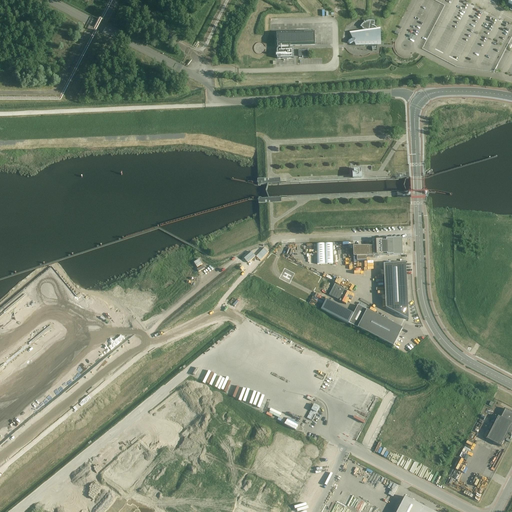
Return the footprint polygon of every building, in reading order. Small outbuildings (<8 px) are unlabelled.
[(348,42),(348,43),(349,43),(349,44),(350,44),(351,44),(354,43),(354,42),(355,44),(373,44),(372,44),(371,45),(371,47),(371,48),(372,48),(372,49),(372,50),(372,51),(373,51),(372,50),(376,50),(377,51),(377,47),(377,44),(378,44),(378,45),(379,45),(379,44),(380,44),(380,43),(380,31),(378,31),(378,30),(377,29),(376,28),(375,28),(375,27),(374,26),(374,23),(374,22),(373,22),(371,22),(370,22),(368,22),(366,22),(364,22),(364,24),(363,24),(362,25),(361,26),(360,27),(361,27),(363,28),(362,30),(367,30),(367,31),(367,32),(350,34),(353,39),(349,41),(348,42)] [(315,33),(276,35),(277,46),(277,50),(277,59),(278,59),(282,59),(289,59),(293,59),(294,59),(294,50),(290,50),(290,46),(295,46),(315,45),(315,43),(315,40),(315,39),(315,34),(315,33)] [(373,247),(373,256),(401,255),(400,239),(372,241),(373,247)] [(317,245),(317,265),(333,264),(332,244),(317,245)] [(366,257),(373,256),(373,247),(353,248),(354,257),(357,257),(357,260),(357,262),(366,261),(366,257)] [(385,309),(408,320),(406,264),(383,265),(385,309)] [(288,268),(286,278),(295,280),(298,270),(288,268)] [(329,295),(338,300),(342,292),(338,290),(338,289),(333,287),(329,295)] [(349,324),(357,328),(367,310),(358,306),(349,324)] [(403,329),(367,310),(357,328),(393,346),(403,329)] [(303,394),(286,424),(297,430),(313,399),(303,394)] [(314,405),(307,418),(312,421),(319,408),(314,405)] [(495,422),(486,439),(501,447),(508,434),(511,435),(511,433),(511,412),(504,409),(505,410),(501,418),(495,415),(496,413),(489,409),(486,414),(494,418),(493,420),(495,422)] [(433,511),(405,497),(397,511),(433,511)]
